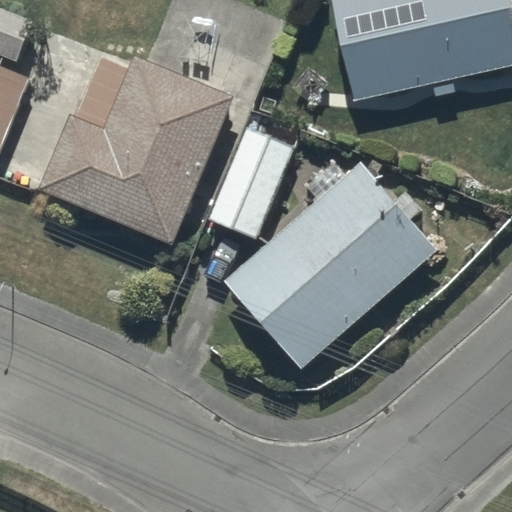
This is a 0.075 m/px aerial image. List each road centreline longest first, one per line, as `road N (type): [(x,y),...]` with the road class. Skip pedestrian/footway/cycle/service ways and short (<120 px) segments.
road 1 (residential): [(254,511),(90,408),(0,370)]
road 2 (residential): [(365,511),(511,378)]
